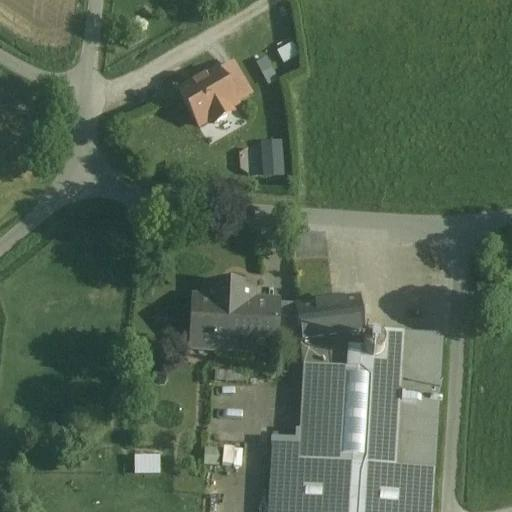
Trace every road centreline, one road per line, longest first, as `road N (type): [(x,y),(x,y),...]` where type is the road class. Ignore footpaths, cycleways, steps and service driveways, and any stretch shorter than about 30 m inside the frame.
road 1 (unclassified): [(88,161),(110,189),(155,204),(463,227)]
road 2 (unclassified): [(448,511),(463,227)]
road 3 (track): [(267,0),(112,89),(82,96)]
road 4 (unclassified): [(0,245),(88,161)]
